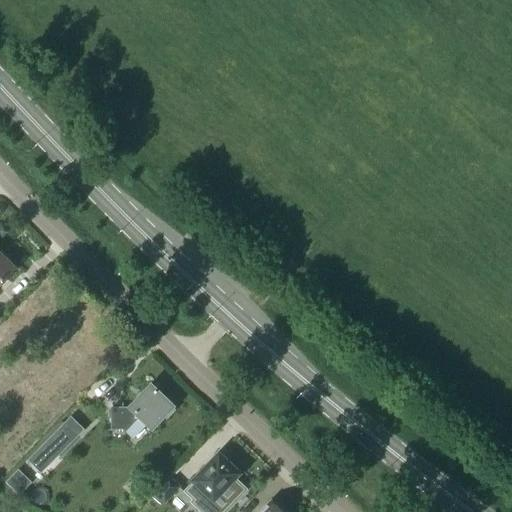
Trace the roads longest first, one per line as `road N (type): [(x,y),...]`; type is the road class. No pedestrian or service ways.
road 1 (secondary): [(470,511),(231,318),(0,86)]
road 2 (unclassified): [(339,511),(0,174)]
